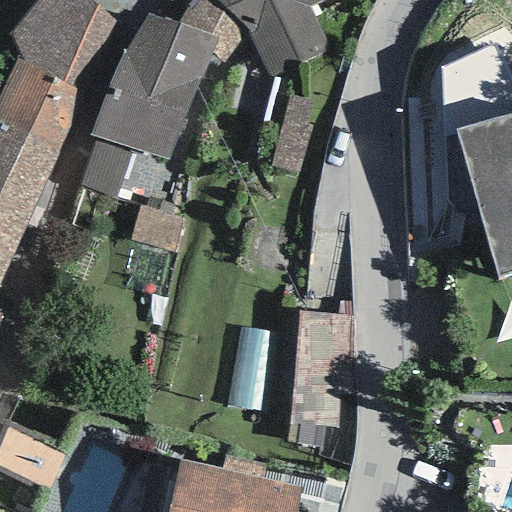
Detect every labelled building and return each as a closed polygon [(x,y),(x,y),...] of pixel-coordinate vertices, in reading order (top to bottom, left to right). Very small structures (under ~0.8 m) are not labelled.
[(116,24),(88,0),(36,0),(6,36),(17,61),(0,94),(0,122),(58,152),(84,93),(116,24)] [(205,0),(191,0),(169,21),(219,38),(209,55),(223,63),(243,41),(239,31),(206,1),(205,0)] [(205,0),(206,1),(239,31),(243,41),(261,81),(326,49),(308,9),(326,0),(205,0)] [(169,21),(147,13),(121,56),(88,137),(96,138),(132,150),(168,160),(209,55),(216,38),(169,21)] [(511,113),(456,130),(498,276),(511,271),(511,113)] [(0,282),(58,152),(0,122),(0,282)] [(132,150),(96,138),(80,186),(116,198),(132,150)] [(183,220),(138,208),(129,242),(174,254),(183,220)] [(166,511),(295,511),(300,490),(177,463),(166,511)]
